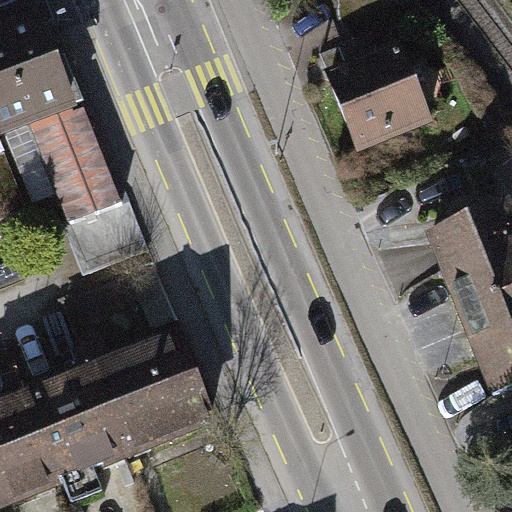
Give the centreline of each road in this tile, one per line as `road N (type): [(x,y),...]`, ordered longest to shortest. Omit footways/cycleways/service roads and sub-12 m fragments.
road 1 (residential): [(466,511),(238,0)]
road 2 (primary): [(355,499),(140,0)]
